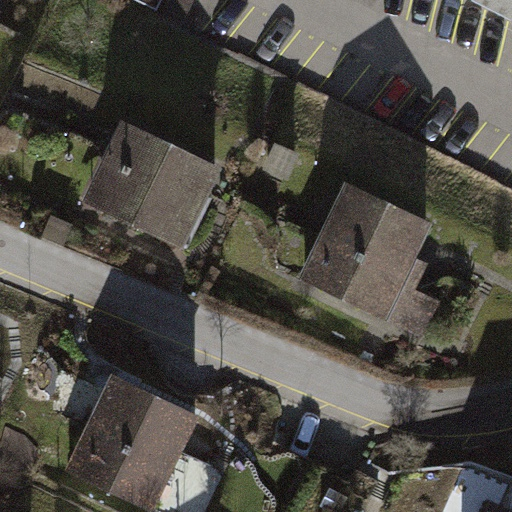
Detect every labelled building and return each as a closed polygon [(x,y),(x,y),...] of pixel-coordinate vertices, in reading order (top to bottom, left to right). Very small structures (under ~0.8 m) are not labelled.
[(154,0),(195,18),(202,0),(154,0)] [(511,0),(472,0),(511,20),(511,0)] [(183,247),(220,174),(129,129),(93,202),(183,247)] [(432,227),(350,191),(308,285),(390,321),(432,227)] [(196,417),(115,380),(73,471),(154,508),(196,417)]
